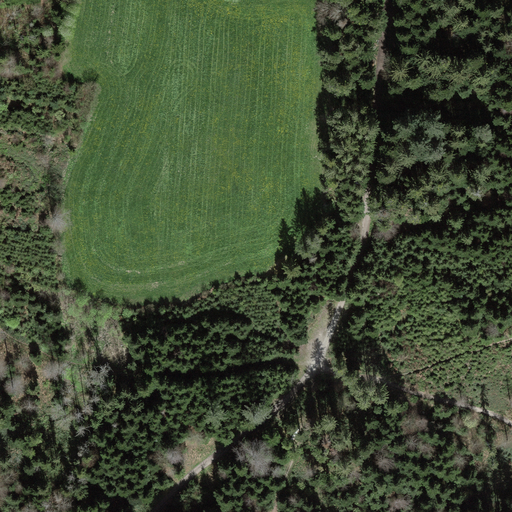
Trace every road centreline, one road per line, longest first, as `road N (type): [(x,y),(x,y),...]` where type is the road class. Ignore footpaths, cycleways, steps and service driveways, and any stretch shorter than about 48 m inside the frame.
road 1 (track): [(387,0),(372,189),(358,256),(316,372),(151,511)]
road 2 (track): [(279,511),(316,372),(373,379),(511,423)]
road 3 (track): [(0,327),(72,361),(147,382),(320,360)]
road 4 (track): [(373,379),(511,320)]
